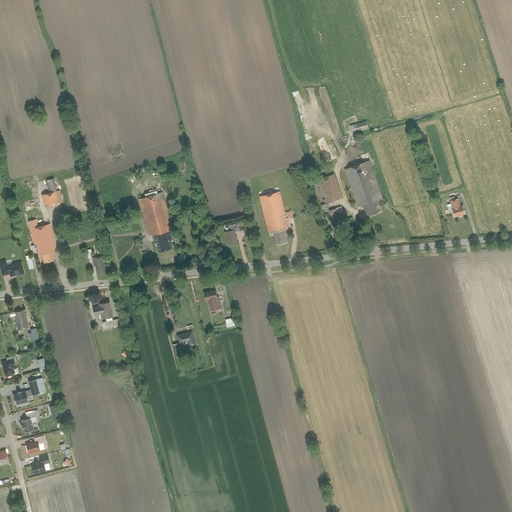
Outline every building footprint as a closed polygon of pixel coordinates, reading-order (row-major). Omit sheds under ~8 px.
[(352,133),(369,129),(367,120),(349,125),(352,133)] [(383,198),(368,160),(345,169),(359,205),(362,204),(366,215),(378,211),(376,206),(378,204),(377,200),(383,198)] [(343,197),(334,172),(316,179),(325,203),(343,197)] [(49,192),(42,193),(44,206),(64,202),(61,189),(56,190),(54,177),(46,179),(49,192)] [(289,227),(280,191),(260,196),(269,231),(272,231),(276,244),(289,241),(286,228),(289,227)] [(161,192),(138,198),(148,236),(152,235),(154,242),(155,242),(158,251),(171,248),(169,238),(171,238),(169,229),(171,229),(161,192)] [(461,205),(459,198),(450,200),(455,216),(465,213),(462,204),(461,205)] [(35,218),(28,220),(33,244),(35,243),(38,255),(41,254),(43,262),(53,260),(51,250),(57,249),(51,224),(37,227),(35,218)] [(238,243),(233,228),(224,231),(228,246),(238,243)] [(104,255),(92,257),(94,266),(96,265),(97,273),(105,272),(104,264),(106,263),(104,255)] [(7,265),(5,259),(0,260),(0,265),(2,275),(9,274),(9,276),(24,273),(21,261),(7,265)] [(215,288),(204,291),(206,299),(208,299),(217,296),(215,288)] [(208,299),(211,310),(220,307),(217,296),(208,299)] [(112,316),(113,316),(110,301),(99,303),(100,305),(101,313),(102,318),(106,317),(112,316)] [(24,309),(14,311),(16,319),(15,319),(17,328),(29,326),(27,317),(25,317),(24,309)] [(234,316),(225,319),(227,327),(236,324),(234,316)] [(112,319),(106,320),(102,321),(104,328),(117,325),(115,318),(112,319)] [(193,330),(177,334),(179,343),(188,341),(189,346),(196,344),(193,330)] [(6,359),(1,361),(5,375),(14,373),(12,368),(15,367),(13,360),(13,357),(6,359)] [(39,392),(35,379),(28,381),(30,388),(31,394),(39,392)] [(25,390),(12,393),(15,404),(28,400),(26,395),(25,390)] [(39,415),(37,409),(25,412),(26,418),(31,417),(39,415)] [(26,418),(20,420),(23,432),(34,429),(31,417),(26,418)] [(35,441),(26,443),(29,452),(39,450),(38,443),(37,440),(35,441)] [(0,465),(9,463),(6,449),(0,450),(0,465)] [(50,461),(48,455),(39,457),(40,460),(42,460),(43,463),(50,461)] [(40,460),(31,463),(34,473),(45,470),(43,463),(42,460),(40,460)]
